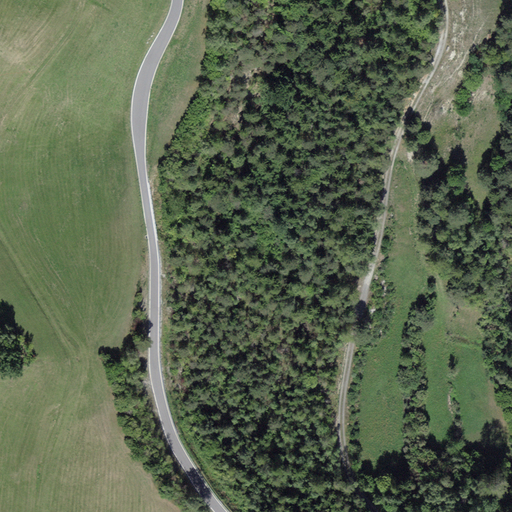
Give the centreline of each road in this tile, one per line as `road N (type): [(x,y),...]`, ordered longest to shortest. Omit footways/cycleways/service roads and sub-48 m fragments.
road 1 (tertiary): [(219,511),(177,456),(154,374),(138,123),(149,61),(174,0)]
road 2 (track): [(441,0),(440,45),(387,164),(340,391),(345,466),(371,511)]
road 3 (track): [(36,511),(72,363),(0,232)]
road 4 (track): [(0,124),(71,29),(82,0)]
